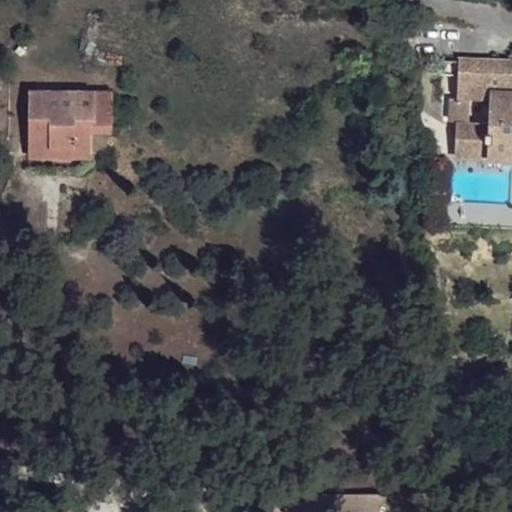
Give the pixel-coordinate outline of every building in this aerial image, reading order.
[(441,59),(440,74),(457,74),(458,59),(441,59)] [(455,121),(454,153),(511,155),(511,62),(458,59),(457,74),(456,98),(455,121)] [(29,93),(29,156),(91,157),(91,131),(112,131),(112,93),(29,93)] [(447,120),(455,121),(456,98),(449,98),(447,120)] [(454,221),(508,221),(508,204),(454,204),(454,221)] [(380,511),(382,492),(335,493),(288,492),(285,511),(380,511)]
